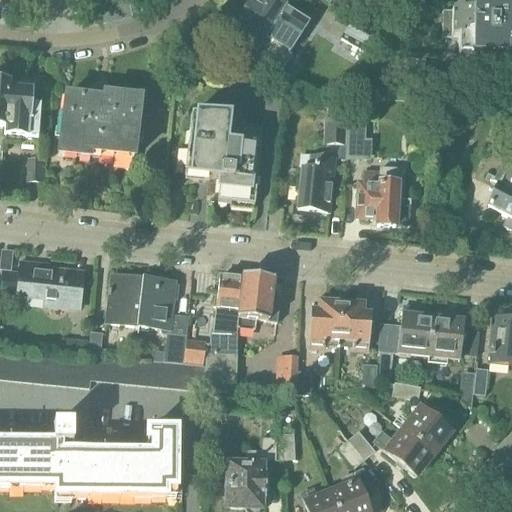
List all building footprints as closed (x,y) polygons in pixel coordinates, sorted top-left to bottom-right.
[(289,53),(308,24),(270,0),(257,0),(252,8),(249,6),(238,22),(231,18),(218,38),(279,77),(293,55),(289,53)] [(511,0),(459,0),(460,12),(444,12),(443,39),(459,40),(458,70),(511,70),(511,0)] [(381,37),(353,20),(340,41),(370,58),(381,37)] [(0,130),(4,131),(8,88),(8,87),(0,85),(0,130)] [(8,88),(4,131),(4,138),(6,139),(6,143),(19,144),(19,139),(42,141),(43,124),(38,124),(40,108),(30,107),(31,90),(27,86),(19,85),(15,89),(8,88)] [(133,161),(140,101),(96,96),(95,100),(65,97),(58,157),(89,161),(90,155),(133,161)] [(253,208),(262,125),(190,117),(184,177),(198,178),(197,181),(206,182),(206,179),(219,181),(217,205),(253,208)] [(345,118),(345,122),(344,162),(358,163),(359,142),(364,142),(365,118),(345,118)] [(344,162),(345,122),(323,122),(322,148),(324,148),(323,158),(314,157),(312,171),(301,170),(296,213),(328,216),(334,161),(344,162)] [(41,185),(42,162),(27,162),(26,185),(41,185)] [(511,174),(499,168),(494,179),(486,175),(485,179),(498,186),(486,209),(507,219),(502,228),(511,233),(511,174)] [(408,230),(410,202),(402,202),(403,172),(379,171),(379,175),(363,174),(362,187),(357,187),(355,221),(376,222),(376,228),(408,230)] [(20,266),(18,278),(2,276),(1,294),(44,299),(43,307),(67,309),(68,301),(80,302),(82,277),(38,272),(39,268),(20,266)] [(137,329),(142,281),(111,277),(105,325),(137,329)] [(242,281),(236,332),(254,334),(255,323),(276,325),(277,314),(268,313),(272,282),(242,278),(242,281)] [(225,316),(223,337),(236,337),(236,332),(242,281),(219,279),(217,300),(214,301),(213,308),(215,310),(215,314),(225,316)] [(174,285),(142,281),(137,329),(169,332),(173,301),(176,302),(177,288),(174,288),(174,285)] [(324,351),(337,352),(339,304),(325,303),(324,307),(312,306),(310,354),(324,354),(324,351)] [(356,305),(339,304),(337,352),(351,352),(350,357),(366,357),(368,309),(356,309),(356,305)] [(428,359),(432,319),(418,318),(418,310),(402,308),(397,356),(428,359)] [(432,319),(428,359),(458,362),(464,315),(447,313),(446,321),(432,319)] [(511,320),(493,318),(487,365),(507,367),(508,361),(511,361),(511,320)] [(103,359),(108,359),(109,353),(100,352),(101,336),(90,335),(88,357),(91,358),(103,359)] [(163,364),(171,365),(183,366),(185,343),(186,339),(166,337),(163,364)] [(205,348),(204,357),(235,358),(235,344),(236,337),(223,337),(209,337),(209,348),(205,348)] [(85,358),(86,343),(62,341),(60,355),(85,358)] [(183,366),(195,367),(204,368),(204,357),(205,348),(205,346),(185,343),(183,366)] [(389,382),(392,355),(379,353),(376,381),(389,382)] [(0,382),(9,383),(11,358),(0,357),(0,382)] [(235,358),(204,357),(204,368),(206,368),(204,387),(234,387),(235,358)] [(21,384),(23,359),(11,358),(9,383),(21,384)] [(91,358),(90,366),(89,383),(101,384),(103,359),(91,358)] [(32,385),(34,360),(23,359),(21,384),(32,385)] [(116,360),(108,359),(103,359),(101,384),(113,385),(116,360)] [(43,387),(45,361),(34,360),(32,385),(43,387)] [(127,361),(116,360),(113,385),(125,386),(127,361)] [(285,362),(278,362),(277,399),(295,400),(296,376),(296,360),(285,360),(285,362)] [(55,388),(57,362),(45,361),(43,387),(55,388)] [(136,387),(138,362),(127,361),(125,386),(136,387)] [(66,389),(68,364),(57,362),(55,388),(66,389)] [(148,388),(150,363),(138,362),(136,387),(148,388)] [(158,389),(161,364),(150,363),(148,388),(158,389)] [(77,390),(79,365),(68,364),(66,389),(77,390)] [(169,390),(171,365),(163,364),(161,364),(158,389),(169,390)] [(89,383),(90,366),(79,365),(77,390),(88,391),(89,383)] [(181,391),(183,366),(171,365),(169,390),(181,391)] [(193,393),(195,367),(183,366),(181,391),(193,393)] [(204,368),(195,367),(193,393),(203,394),(204,387),(206,368),(204,368)] [(375,392),(376,369),(362,368),(360,391),(375,392)] [(475,371),(474,376),(472,397),(484,399),(487,372),(475,371)] [(470,410),(472,397),(474,376),(461,374),(458,400),(470,410)] [(310,377),(296,376),(295,400),(309,400),(310,377)] [(419,391),(393,386),(391,400),(417,405),(419,391)] [(234,387),(204,387),(203,394),(203,407),(233,408),(234,387)] [(392,425),(402,433),(435,458),(444,446),(442,444),(449,435),(449,432),(443,428),(441,428),(412,406),(405,415),(399,417),(392,425)] [(70,458),(71,430),(52,429),(51,448),(0,447),(0,492),(53,493),(53,499),(68,499),(68,502),(165,503),(165,494),(174,494),(175,435),(145,435),(145,458),(70,458)] [(402,433),(392,445),(380,436),(373,445),(407,472),(407,474),(413,479),(415,478),(424,468),(426,469),(435,458),(402,433)] [(348,443),(363,462),(373,454),(358,435),(348,443)] [(292,437),(278,437),(278,441),(276,441),(276,462),(294,462),(292,437)] [(226,511),(244,511),(260,511),(261,511),(261,498),(263,498),(263,478),(261,478),(261,462),(276,462),(276,441),(261,441),(261,455),(245,455),(245,467),(226,467),(226,511)] [(353,470),(363,462),(348,443),(338,451),(353,470)] [(345,489),(329,495),(335,511),(368,511),(366,511),(361,497),(368,494),(369,491),(362,473),(341,481),(345,489)] [(335,511),(329,495),(315,501),(312,493),(301,497),(306,511),(335,511)]
